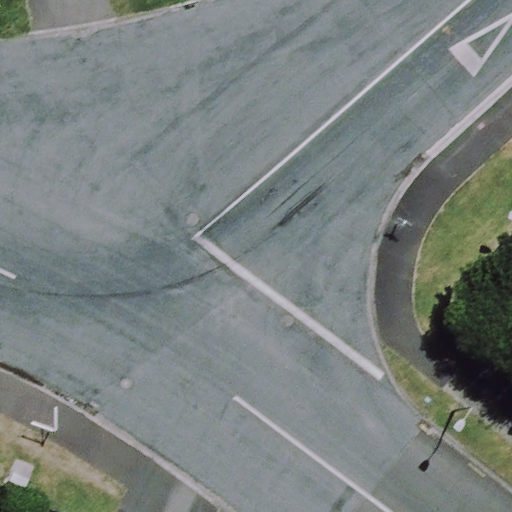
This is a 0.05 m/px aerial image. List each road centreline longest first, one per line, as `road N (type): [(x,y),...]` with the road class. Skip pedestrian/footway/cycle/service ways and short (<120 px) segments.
road 1 (residential): [(136,326),(200,236),(462,0)]
road 2 (residential): [(379,511),(136,326)]
road 3 (residential): [(136,326),(0,253)]
